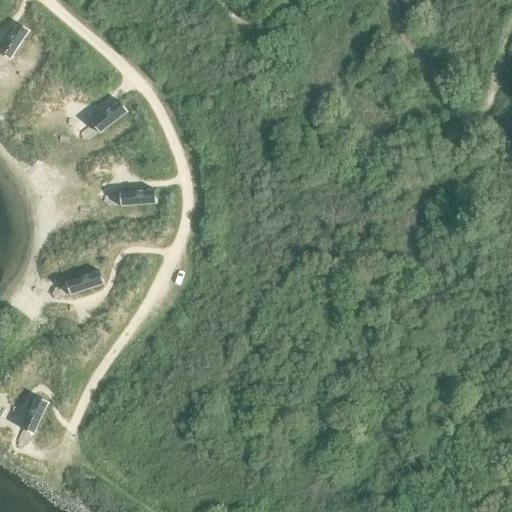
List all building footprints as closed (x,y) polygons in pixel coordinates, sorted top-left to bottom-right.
[(18,23),(0,50),(0,53),(10,60),(30,31),(18,23)] [(119,101),(91,122),(100,133),(128,112),(119,101)] [(155,191),(120,193),(121,207),(156,204),(155,191)] [(91,274),(66,282),(71,296),(87,290),(104,285),(99,272),(91,274)] [(36,397),(21,428),(34,434),(49,403),(36,397)]
